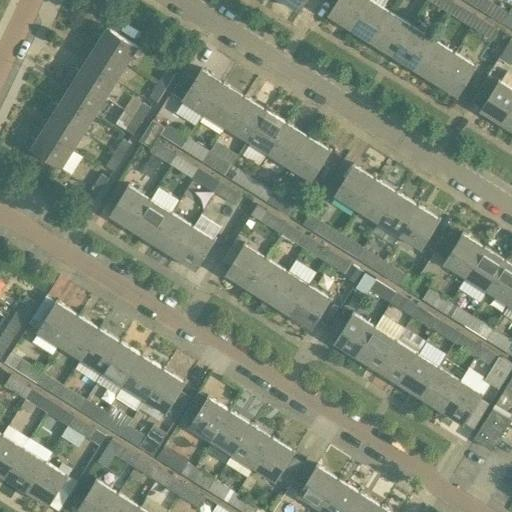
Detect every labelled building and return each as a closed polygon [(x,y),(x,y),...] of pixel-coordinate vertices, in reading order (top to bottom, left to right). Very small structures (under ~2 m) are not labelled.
[(282,0),(300,11),(307,0),(282,0)] [(351,28),(368,0),(337,0),(329,14),(351,28)] [(391,12),(372,0),(368,0),(351,28),(372,41),(391,12)] [(451,0),(428,0),(446,11),(453,0),(451,0)] [(475,15),(453,0),(446,11),(469,25),(475,15)] [(484,0),(465,0),(479,8),(484,0)] [(490,0),(484,0),(479,8),(503,23),(510,12),(490,0)] [(391,12),(372,41),(394,55),(413,25),(391,12)] [(475,15),(469,25),(493,40),(499,30),(475,15)] [(413,25),(394,55),(416,69),(434,39),(413,25)] [(94,31),(89,39),(128,64),(140,46),(109,27),(103,36),(94,31)] [(509,64),(511,59),(511,37),(499,57),(509,64)] [(89,39),(84,48),(92,53),(87,62),(118,81),(128,64),(89,39)] [(456,53),(434,39),(416,69),(437,82),(456,53)] [(478,66),(456,53),(437,82),(459,96),(478,66)] [(73,65),(67,74),(107,99),(118,81),(87,62),(81,70),(73,65)] [(167,69),(158,83),(166,88),(175,74),(167,69)] [(205,112),(224,82),(202,69),(184,99),(205,112)] [(67,74),(62,82),(71,87),(65,97),(96,116),(107,99),(67,74)] [(502,124),(511,108),(511,88),(499,80),(481,110),(502,124)] [(224,82),(205,112),(227,126),(246,96),(224,82)] [(166,88),(158,83),(150,96),(157,101),(166,88)] [(267,110),(246,96),(227,126),(248,139),(267,110)] [(51,100),(46,108),(85,133),(96,116),(65,97),(60,105),(51,100)] [(134,115),(142,121),(151,107),(143,102),(134,115)] [(46,108),(41,117),(49,122),(43,131),(74,151),(85,133),(46,108)] [(511,108),(502,124),(511,129),(511,108)] [(287,122),(267,110),(248,139),(270,153),(287,122)] [(142,121),(134,115),(126,129),(134,134),(142,121)] [(166,124),(164,127),(153,120),(139,141),(151,147),(149,150),(151,151),(157,141),(156,141),(161,133),(161,134),(167,124),(166,124)] [(310,137),(287,122),(270,153),(291,167),(310,137)] [(167,123),(166,124),(167,124),(161,134),(184,148),(190,137),(167,123)] [(29,134),(24,143),(32,148),(32,149),(45,157),(63,168),(71,174),(83,156),(74,151),(43,131),(38,140),(29,134)] [(212,151),(190,137),(184,148),(205,161),(212,151)] [(332,150),(310,137),(291,167),(313,180),(332,150)] [(115,152),(123,157),(131,143),(123,138),(115,152)] [(151,151),(149,150),(149,151),(172,165),(179,155),(157,141),(151,151)] [(233,164),(212,151),(205,161),(226,175),(233,164)] [(123,157),(115,152),(106,165),(114,170),(123,157)] [(200,168),(179,155),(172,165),(193,179),(200,168)] [(254,178),(233,164),(226,175),(247,188),(254,178)] [(358,208),(376,178),(355,164),(336,194),(358,208)] [(221,181),(200,168),(193,179),(214,192),(221,181)] [(101,173),(93,186),(101,191),(109,178),(101,173)] [(254,178),(247,188),(268,202),(275,191),(254,178)] [(398,192),(376,178),(358,208),(379,222),(398,192)] [(221,181),(214,192),(235,205),(242,194),(221,181)] [(132,228),(151,198),(129,185),(110,214),(132,228)] [(275,191),(268,202),(289,215),(295,204),(275,191)] [(398,192),(379,222),(401,235),(420,205),(398,192)] [(151,198),(132,228),(154,242),(172,212),(151,198)] [(441,219),(420,205),(401,235),(423,249),(441,219)] [(277,248),(291,225),(267,209),(260,220),(281,233),(273,245),(277,248)] [(172,212),(154,242),(175,255),(194,226),(172,212)] [(327,239),(334,228),(310,213),(303,224),(327,239)] [(315,240),(291,225),(277,248),(288,255),(296,242),(309,251),(315,240)] [(216,239),(194,226),(175,255),(197,269),(216,239)] [(334,228),(327,239),(351,253),(358,243),(334,228)] [(467,276),(485,247),(464,233),(445,263),(467,276)] [(339,255),(315,240),(309,251),(332,265),(339,255)] [(248,287),(267,257),(245,243),(226,273),(248,287)] [(381,257),(358,243),(351,253),(375,268),(381,257)] [(485,247),(467,276),(488,290),(507,260),(485,247)] [(363,270),(339,255),(332,265),(345,274),(345,275),(356,282),(363,270)] [(287,270),(267,257),(248,287),(269,301),(287,270)] [(406,273),(381,257),(375,268),(399,284),(406,273)] [(511,263),(507,260),(488,290),(510,304),(511,300),(511,263)] [(310,284),(287,270),(269,301),(291,314),(310,284)] [(391,302),(398,292),(365,272),(359,283),(391,302)] [(332,298),(310,284),(291,314),(313,328),(332,298)] [(12,316),(23,323),(40,296),(29,290),(12,316)] [(398,292),(391,302),(413,316),(419,305),(398,292)] [(436,292),(429,302),(445,312),(451,302),(436,292)] [(59,344),(78,314),(56,301),(38,331),(59,344)] [(441,318),(419,305),(413,316),(434,329),(441,318)] [(458,306),(451,316),(466,326),(473,315),(458,306)] [(357,356),(376,326),(354,312),(335,342),(357,356)] [(100,328),(78,314),(59,344),(81,358),(100,328)] [(12,316),(0,336),(10,343),(23,323),(12,316)] [(441,318),(434,329),(447,337),(453,326),(441,318)] [(478,319),(471,329),(487,339),(494,329),(478,319)] [(397,339),(376,326),(357,356),(378,369),(397,339)] [(121,341),(100,328),(81,358),(103,371),(121,341)] [(462,332),(455,342),(471,352),(478,341),(462,332)] [(511,340),(501,333),(494,343),(508,352),(511,346),(511,340)] [(0,336),(0,359),(10,343),(0,336)] [(397,339),(378,369),(400,383),(419,353),(397,339)] [(121,341),(103,371),(124,385),(143,355),(121,341)] [(511,368),(511,362),(483,345),(477,355),(493,365),(484,379),(500,389),(511,368)] [(36,381),(43,371),(22,357),(24,354),(13,348),(5,361),(36,381)] [(440,367),(419,353),(400,383),(421,397),(440,367)] [(164,368),(143,355),(124,385),(146,398),(164,368)] [(440,367),(421,397),(443,410),(462,380),(460,379),(466,370),(446,358),(441,367),(440,367)] [(186,382),(164,368),(146,398),(167,412),(186,382)] [(43,371),(36,381),(58,395),(64,384),(43,371)] [(26,398),(33,388),(11,374),(4,384),(26,398)] [(511,377),(496,404),(506,410),(511,401),(511,377)] [(462,380),(443,410),(465,424),(465,423),(481,398),(484,394),(483,394),(462,380)] [(86,398),(64,384),(58,395),(79,408),(86,398)] [(54,401),(33,388),(26,398),(47,411),(41,422),(54,401)] [(208,396),(207,397),(198,391),(185,411),(194,417),(189,426),(211,439),(230,409),(208,396)] [(86,398),(79,408),(101,421),(107,411),(86,398)] [(54,401),(41,422),(40,424),(53,433),(61,420),(69,425),(75,414),(54,401)] [(107,411),(101,421),(122,435),(134,415),(113,402),(107,411)] [(493,408),(474,439),(493,450),(511,419),(505,415),(507,412),(503,409),(501,413),(493,408)] [(230,409),(211,439),(233,453),(252,423),(230,409)] [(75,414),(69,425),(90,438),(97,428),(75,414)] [(134,415),(122,435),(154,455),(168,432),(154,424),(147,436),(129,425),(135,416),(134,415)] [(233,453),(227,463),(247,476),(254,466),(255,467),(274,437),(252,423),(233,453)] [(25,448),(3,434),(0,438),(0,474),(6,478),(25,448)] [(296,451),(274,437),(255,467),(277,481),(296,451)] [(129,464),(136,453),(112,438),(98,461),(108,467),(115,455),(129,464)] [(189,477),(195,466),(188,461),(189,459),(166,444),(158,458),(189,477)] [(25,448),(6,478),(28,491),(46,462),(25,448)] [(158,467),(136,453),(129,464),(152,478),(158,467)] [(46,462),(28,491),(49,505),(68,476),(46,462)] [(205,472),(195,466),(189,477),(210,490),(217,479),(215,478),(220,471),(210,465),(205,472)] [(320,508),(339,478),(317,465),(298,495),(320,508)] [(158,467),(152,478),(175,492),(182,481),(158,467)] [(348,511),(361,492),(339,478),(320,508),(326,511),(348,511)] [(82,511),(106,511),(119,492),(97,479),(78,509),(82,511)] [(238,493),(217,479),(210,490),(231,504),(238,493)] [(206,496),(182,481),(175,492),(199,507),(206,496)] [(136,511),(141,506),(119,492),(106,511),(136,511)] [(378,511),(383,506),(361,492),(348,511),(378,511)] [(238,493),(231,504),(244,511),(255,511),(260,506),(238,493)] [(231,511),(217,503),(211,511),(231,511)]
